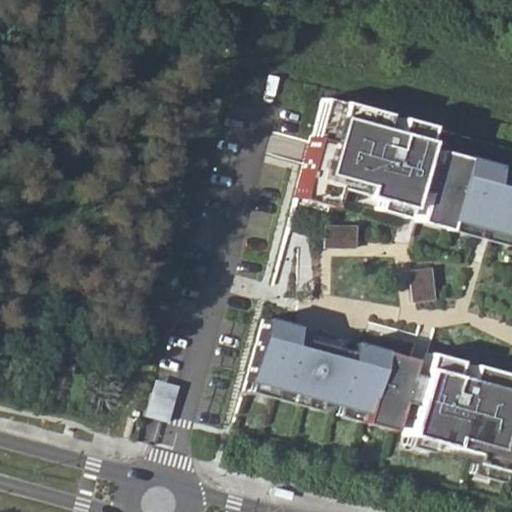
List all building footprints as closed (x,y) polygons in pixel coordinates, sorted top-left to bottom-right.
[(511,149),(320,98),(296,187),(329,196),(332,187),(402,206),(407,188),(420,192),(415,210),(511,236),(511,149)] [(350,224),(319,224),(319,246),(350,246),(350,224)] [(426,267),(404,270),(408,301),(430,298),(426,267)] [(259,319),(243,378),(391,418),(396,400),(410,403),(401,434),(471,453),(469,463),(504,472),(511,441),(511,417),(502,415),(511,378),(511,374),(468,362),(464,379),(450,375),(454,360),(424,351),(417,374),(405,371),(409,357),(349,341),(343,360),(285,344),(289,327),(259,319)] [(147,391),(141,415),(164,421),(170,397),(147,391)]
